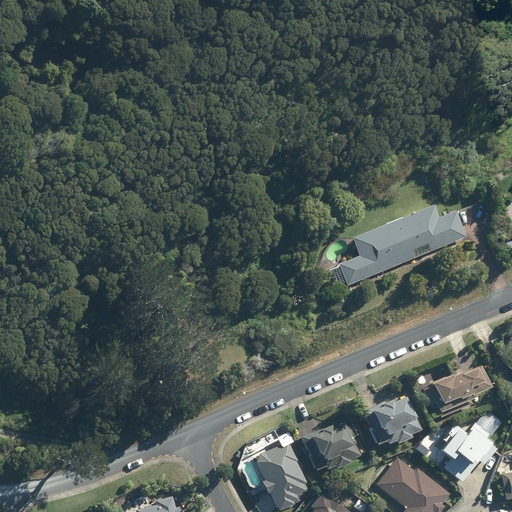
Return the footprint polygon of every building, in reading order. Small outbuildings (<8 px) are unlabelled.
[(334,264),(342,285),(463,237),(452,210),(434,218),(428,204),(346,237),(354,256),(334,264)] [(354,300),(349,289),(341,292),(346,303),(354,300)] [(486,388),(478,365),(460,373),(458,369),(445,375),(425,383),(427,386),(418,390),(424,405),(429,403),(433,413),(435,413),(437,418),(469,405),(467,399),(471,398),(469,394),(486,388)] [(386,400),(359,412),(373,444),(381,441),(382,444),(390,442),(391,444),(407,439),(406,435),(416,431),(411,416),(410,417),(403,397),(387,404),(386,400)] [(297,437),(305,459),(306,459),(310,471),(328,464),(330,469),(345,464),(344,460),(355,456),(350,441),(349,442),(342,423),(325,429),(324,426),(297,437)] [(492,450),(466,429),(462,433),(451,424),(434,446),(437,448),(434,452),(445,460),(439,468),(458,483),(475,461),(480,465),(492,450)] [(286,442),(256,454),(251,462),(259,481),(256,482),(261,494),(263,493),(271,511),(286,505),(285,502),(290,500),(289,496),(304,489),(300,480),(299,481),(291,462),(293,461),(286,442)] [(410,471),(394,458),(372,485),(402,508),(399,511),(436,511),(441,507),(438,505),(446,495),(412,468),(410,471)] [(511,472),(497,475),(502,500),(510,499),(511,506),(511,472)] [(344,511),(316,489),(297,511),(344,511)] [(178,511),(178,510),(176,511),(175,507),(172,508),(169,496),(151,501),(152,505),(130,511),(178,511)] [(362,511),(368,506),(359,498),(352,506),(358,511),(362,511)]
